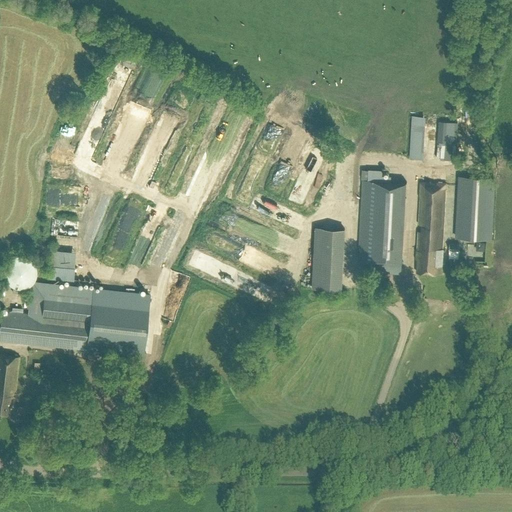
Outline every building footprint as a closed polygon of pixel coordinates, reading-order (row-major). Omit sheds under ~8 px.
[(364,179),(360,260),(381,261),(380,270),(402,271),(402,262),(406,181),(382,180),(383,169),(369,168),(368,169),(362,168),(362,178),(364,179)] [(455,237),(490,239),(493,178),(458,177),(455,237)] [(418,271),(442,272),(446,183),(421,182),(420,224),(423,224),(422,230),(419,230),(418,252),(421,253),(421,259),(419,258),(418,271)] [(346,287),(345,227),(333,227),(334,237),(317,237),(318,288),(346,287)] [(449,242),(449,250),(459,250),(459,242),(449,242)] [(70,249),(54,250),(55,267),(78,266),(77,248),(70,249)] [(0,323),(0,336),(143,353),(149,295),(33,282),(31,302),(28,302),(27,306),(28,306),(28,313),(11,311),(1,315),(0,323)] [(393,284),(387,282),(384,294),(390,295),(393,284)] [(174,308),(181,292),(171,287),(164,304),(174,308)] [(0,411),(10,413),(12,402),(13,402),(20,356),(0,353),(0,411)]
